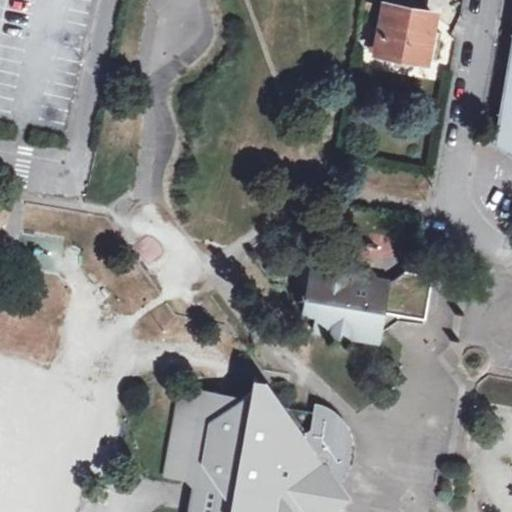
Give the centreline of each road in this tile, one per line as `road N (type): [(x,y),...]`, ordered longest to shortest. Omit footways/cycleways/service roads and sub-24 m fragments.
road 1 (residential): [(511,243),(467,226),(453,197),(487,0)]
road 2 (residential): [(0,162),(74,174),(109,0)]
road 3 (unknown): [(16,164),(51,0)]
